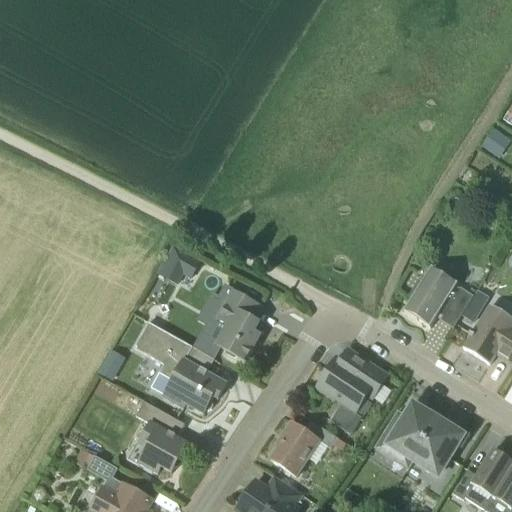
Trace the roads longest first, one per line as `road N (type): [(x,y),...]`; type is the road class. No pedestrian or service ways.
road 1 (residential): [(203,511),(334,312)]
road 2 (residential): [(511,424),(334,312)]
